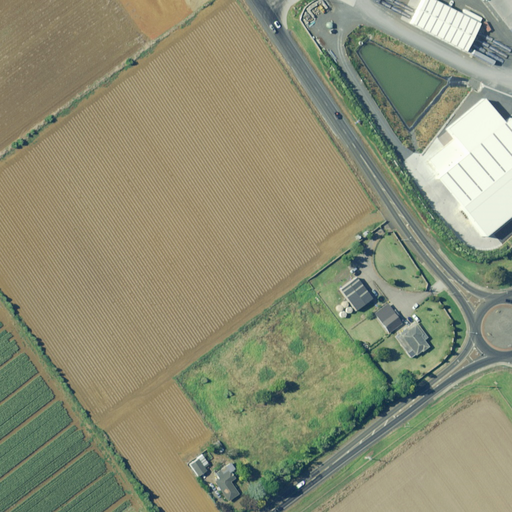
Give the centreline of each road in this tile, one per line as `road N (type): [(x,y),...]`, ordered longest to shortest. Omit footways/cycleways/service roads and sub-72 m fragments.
road 1 (tertiary): [(397,210),(256,0)]
road 2 (secondary): [(498,355),(372,432)]
road 3 (secondary): [(372,432),(449,368),(476,331)]
road 4 (tertiary): [(476,324),(397,210)]
road 5 (tertiary): [(397,210),(455,277),(495,298)]
road 6 (secondary): [(372,432),(268,511)]
